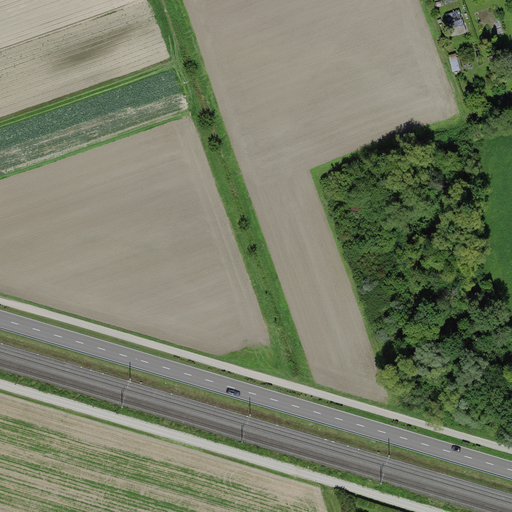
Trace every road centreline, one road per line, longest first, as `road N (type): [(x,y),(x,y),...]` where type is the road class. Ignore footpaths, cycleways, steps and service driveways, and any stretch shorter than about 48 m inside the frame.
road 1 (track): [(0,297),(511,449)]
road 2 (primary): [(511,470),(0,319)]
road 3 (track): [(431,511),(0,384)]
